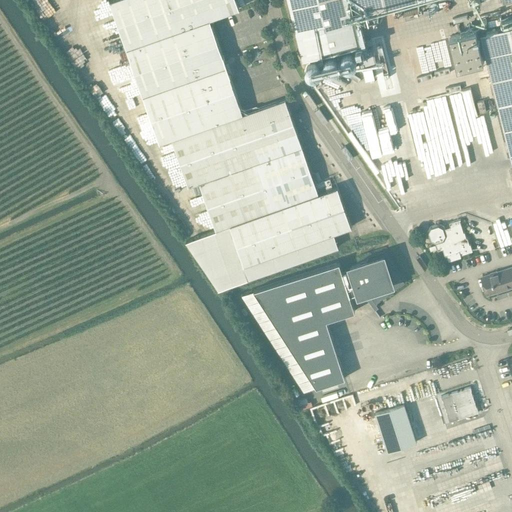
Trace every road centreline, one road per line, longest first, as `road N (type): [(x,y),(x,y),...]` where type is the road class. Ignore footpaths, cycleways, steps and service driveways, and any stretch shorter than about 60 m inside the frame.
road 1 (unclassified): [(511,336),(483,339),(462,326),(292,78),(272,0)]
road 2 (unknown): [(336,324),(422,347),(472,334),(497,417)]
road 3 (unknown): [(497,417),(385,460),(397,480)]
